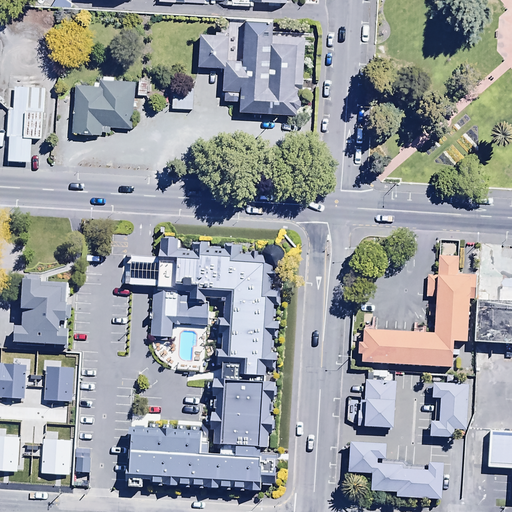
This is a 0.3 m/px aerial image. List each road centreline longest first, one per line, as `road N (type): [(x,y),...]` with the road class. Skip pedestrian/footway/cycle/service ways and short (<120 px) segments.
road 1 (secondary): [(337,209),(0,188)]
road 2 (residential): [(308,511),(337,209)]
road 3 (residential): [(337,209),(349,0)]
road 4 (secondary): [(511,219),(337,209)]
